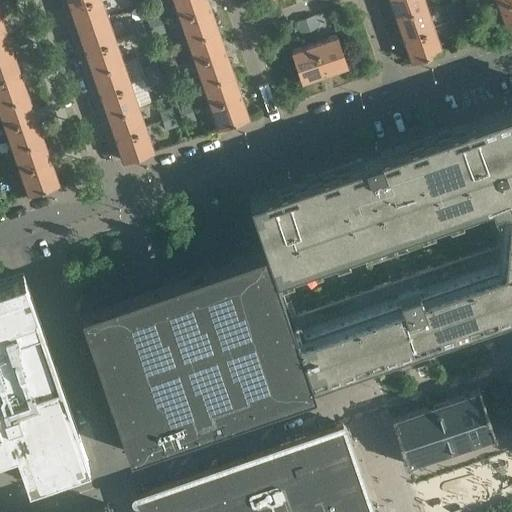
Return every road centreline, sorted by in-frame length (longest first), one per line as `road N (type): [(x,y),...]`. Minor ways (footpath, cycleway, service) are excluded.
road 1 (residential): [(43,0),(113,196),(280,140)]
road 2 (residential): [(280,140),(399,99)]
